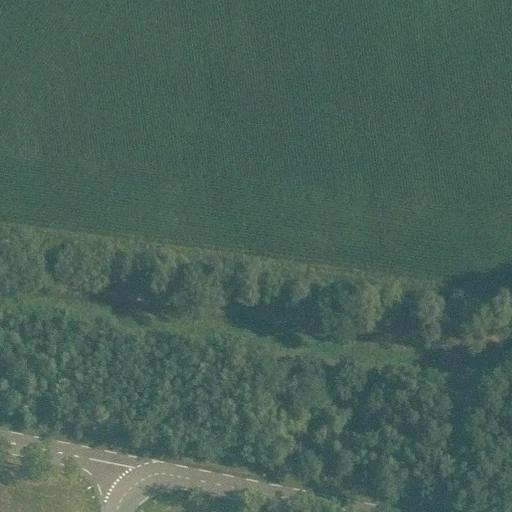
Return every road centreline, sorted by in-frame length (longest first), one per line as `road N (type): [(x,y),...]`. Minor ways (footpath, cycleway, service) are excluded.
road 1 (unclassified): [(124,468),(343,511)]
road 2 (unclassified): [(0,442),(124,468)]
